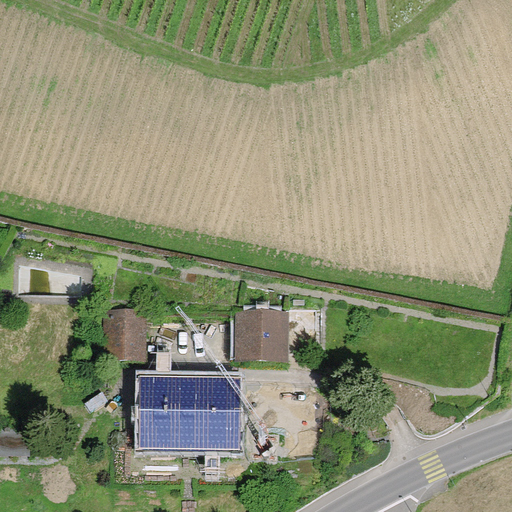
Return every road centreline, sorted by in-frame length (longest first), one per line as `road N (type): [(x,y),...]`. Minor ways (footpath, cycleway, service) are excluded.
road 1 (track): [(440,0),(382,44),(308,73),(248,72),(159,51),(33,0)]
road 2 (tertiary): [(511,437),(343,511)]
